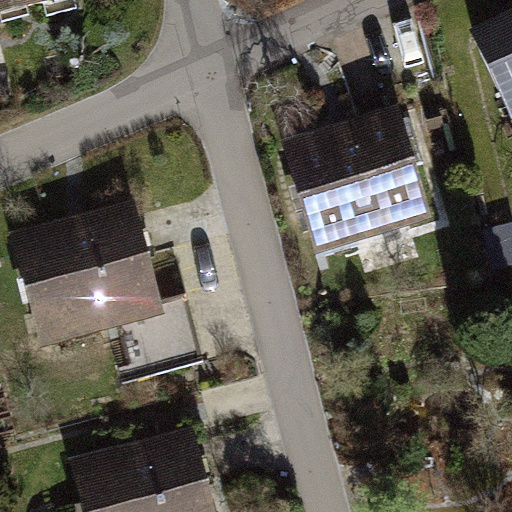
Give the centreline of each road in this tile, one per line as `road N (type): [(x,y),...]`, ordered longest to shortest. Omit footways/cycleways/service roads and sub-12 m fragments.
road 1 (residential): [(213,74),(328,511)]
road 2 (residential): [(0,161),(213,74)]
road 3 (residential): [(213,74),(366,0)]
